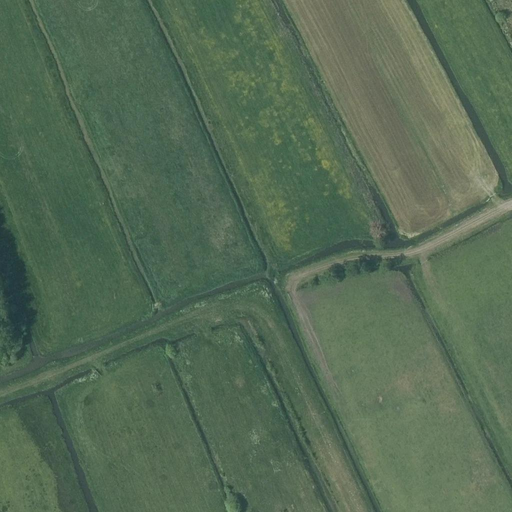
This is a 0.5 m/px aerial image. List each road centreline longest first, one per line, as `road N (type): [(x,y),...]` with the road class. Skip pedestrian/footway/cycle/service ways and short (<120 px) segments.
road 1 (track): [(0,398),(254,298),(357,511)]
road 2 (track): [(284,282),(421,250),(499,209)]
road 3 (track): [(511,449),(421,250)]
road 4 (track): [(369,0),(454,126)]
